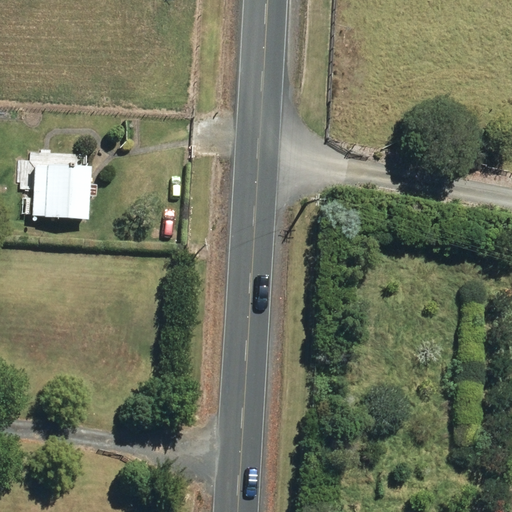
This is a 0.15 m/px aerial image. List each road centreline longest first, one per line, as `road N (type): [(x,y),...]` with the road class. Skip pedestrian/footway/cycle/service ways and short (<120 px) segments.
road 1 (tertiary): [(266,0),(237,511)]
road 2 (unknown): [(257,163),(511,210)]
